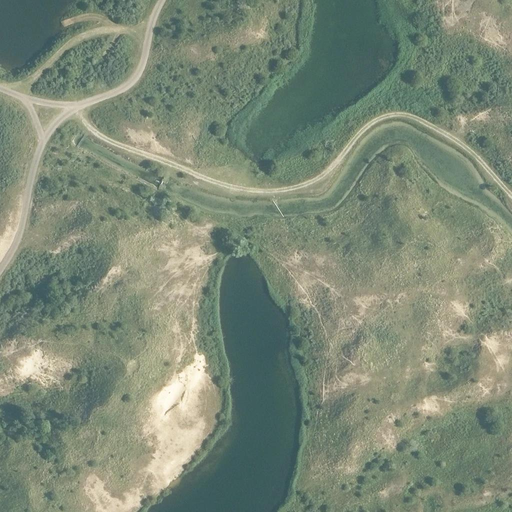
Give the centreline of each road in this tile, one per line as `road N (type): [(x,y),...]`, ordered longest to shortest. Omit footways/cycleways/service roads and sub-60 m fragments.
road 1 (track): [(0,272),(19,239),(57,119),(128,83),(163,0)]
road 2 (track): [(14,95),(72,40),(149,26)]
